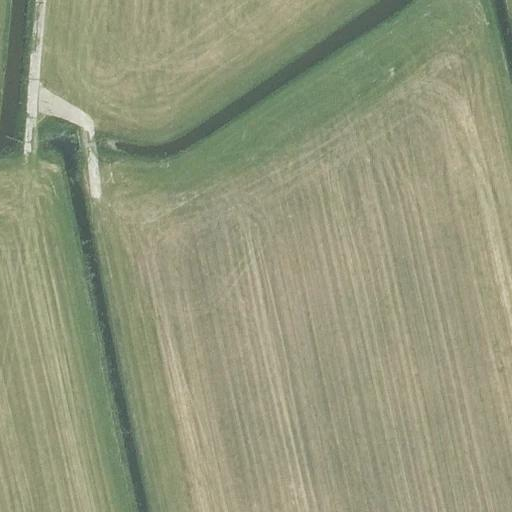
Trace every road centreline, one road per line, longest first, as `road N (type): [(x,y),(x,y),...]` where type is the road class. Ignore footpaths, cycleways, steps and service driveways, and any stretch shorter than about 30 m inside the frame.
road 1 (track): [(41,0),(28,156)]
road 2 (track): [(97,197),(85,123),(32,96)]
